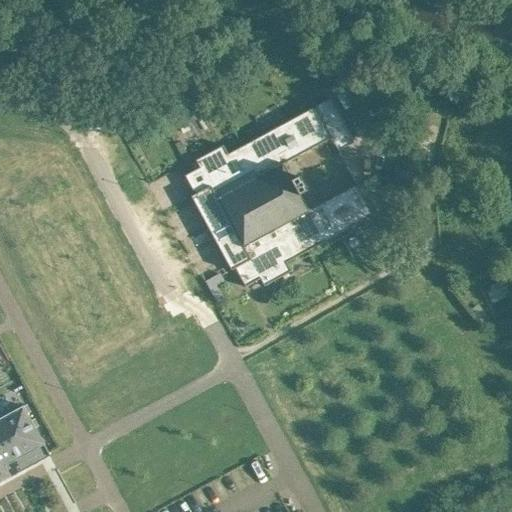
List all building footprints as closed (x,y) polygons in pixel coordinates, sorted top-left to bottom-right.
[(199,168),(184,176),(195,195),(191,197),(231,271),(235,269),(245,287),(260,279),(264,287),(291,272),(286,263),(374,215),(357,184),(356,185),(308,211),(300,195),(307,191),(299,177),(292,181),(283,165),(331,138),(338,151),(339,151),(354,143),(330,99),(228,154),(223,146),(195,161),(199,168)] [(354,99),(342,106),(344,111),(357,103),(354,99)] [(461,204),(474,183),(457,172),(444,193),(461,204)] [(215,276),(205,282),(212,295),(219,291),(215,286),(219,284),(215,276)] [(23,406),(0,418),(0,482),(50,456),(48,453),(23,406)]
